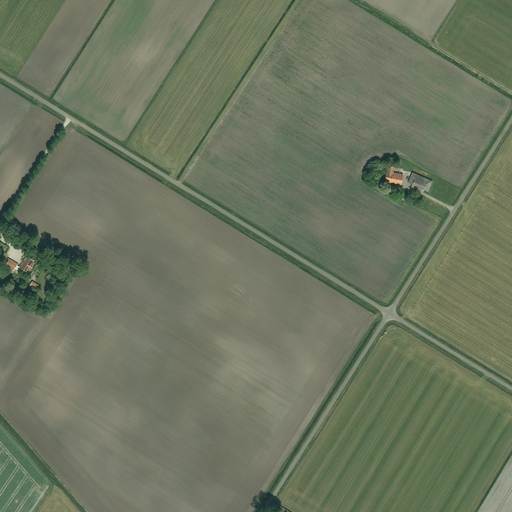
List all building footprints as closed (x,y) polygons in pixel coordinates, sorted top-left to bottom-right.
[(383,171),(385,165),(378,163),(376,169),(383,171)] [(385,182),(396,184),(401,185),(403,174),(398,173),(393,172),(394,166),(389,165),(387,171),(385,182)] [(428,191),(432,181),(412,173),(408,182),(428,191)] [(412,200),(415,194),(409,191),(406,197),(412,200)] [(21,268),(19,271),(25,275),(27,272),(29,273),(32,267),(31,267),(35,261),(26,256),(19,267),(21,268)] [(14,271),(18,264),(9,259),(5,266),(14,271)] [(36,289),(38,285),(32,281),(30,286),(36,289)]
